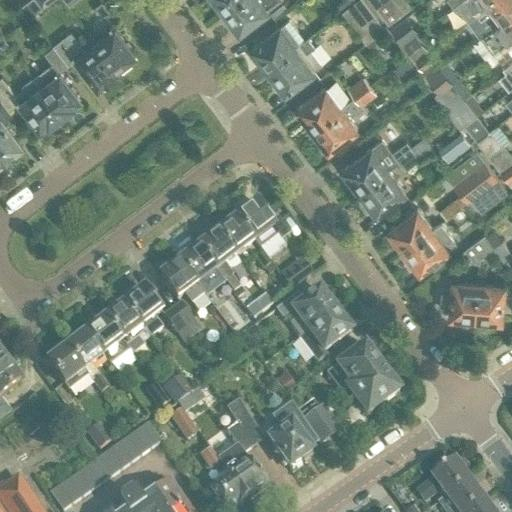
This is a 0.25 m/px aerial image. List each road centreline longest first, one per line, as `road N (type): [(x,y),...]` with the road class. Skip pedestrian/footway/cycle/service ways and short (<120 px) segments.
road 1 (residential): [(461,408),(256,136)]
road 2 (residential): [(13,296),(37,301),(256,136)]
road 3 (residential): [(0,224),(206,71)]
road 4 (residential): [(313,511),(461,408)]
